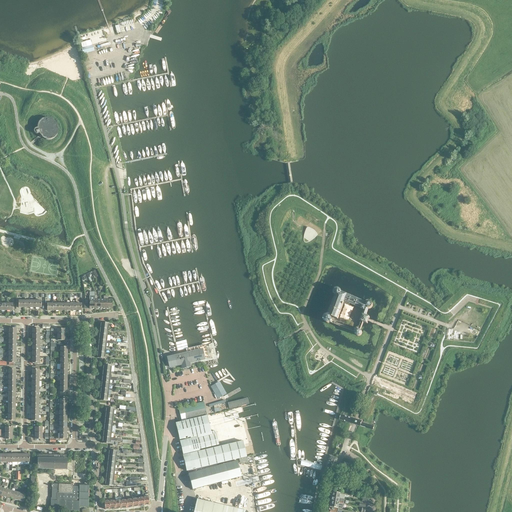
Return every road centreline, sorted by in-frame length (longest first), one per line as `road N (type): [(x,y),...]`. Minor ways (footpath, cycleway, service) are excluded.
road 1 (residential): [(155,511),(123,315),(85,234),(71,177),(25,147),(11,98),(0,93)]
road 2 (residential): [(93,445),(84,320)]
road 3 (residential): [(26,321),(24,446)]
road 4 (residential): [(73,321),(73,446)]
road 5 (track): [(113,161),(105,174),(111,222),(125,264),(136,272)]
